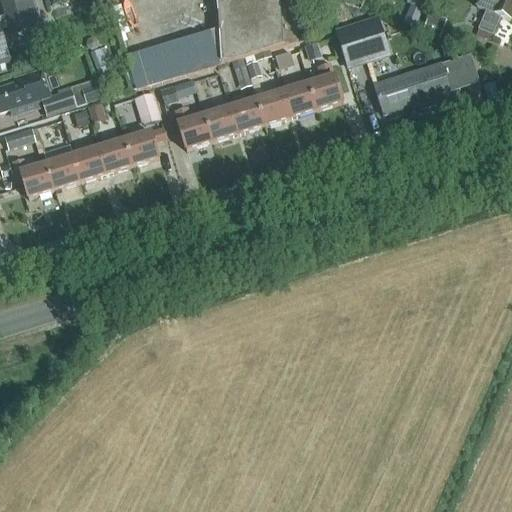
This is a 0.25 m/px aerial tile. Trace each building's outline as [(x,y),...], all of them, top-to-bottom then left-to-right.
[(0,0),(0,4),(4,14),(5,18),(0,20),(0,75),(12,72),(0,35),(0,33),(10,31),(11,34),(21,30),(23,35),(38,30),(27,0),(0,0)] [(125,62),(135,95),(255,58),(298,45),(294,3),(294,0),(213,0),(217,33),(154,53),(125,62)] [(511,0),(480,0),(476,10),(487,15),(480,32),(493,37),(500,21),(508,24),(511,14),(511,0)] [(422,13),(410,7),(402,26),(414,32),(422,13)] [(447,22),(430,15),(422,35),(440,41),(447,22)] [(377,21),(335,34),(346,69),(377,59),(388,56),(383,40),(377,21)] [(322,60),(317,45),(304,49),(308,64),(322,60)] [(441,48),(445,60),(454,57),(450,46),(441,48)] [(113,87),(100,51),(88,56),(102,91),(113,87)] [(291,55),(275,60),(279,71),(294,66),(291,55)] [(262,79),(257,64),(246,68),(251,83),(262,79)] [(252,91),(246,69),(234,72),(240,94),(252,91)] [(322,84),(311,87),(319,113),(343,106),(335,80),(334,80),(331,69),(319,73),(322,84)] [(413,115),(451,104),(440,70),(372,91),(381,120),(412,111),(413,115)] [(364,92),(362,71),(351,72),(354,94),(364,92)] [(16,87),(0,92),(0,116),(16,112),(19,119),(35,113),(33,105),(50,99),(47,91),(42,74),(21,81),(14,83),(16,87)] [(224,96),(219,78),(205,82),(211,100),(224,96)] [(173,90),(160,94),(165,109),(178,106),(177,102),(187,99),(183,87),(173,90)] [(293,121),(319,113),(311,87),(284,95),(293,121)] [(61,99),(42,105),(47,120),(76,110),(70,91),(60,94),(61,99)] [(87,107),(100,103),(96,91),(83,96),(86,107),(87,107)] [(109,104),(128,97),(126,91),(107,97),(109,104)] [(258,103),(254,104),(252,95),(242,98),(245,107),(232,111),(240,137),(255,132),(266,129),(258,103)] [(266,129),(293,121),(284,95),(258,103),(266,129)] [(153,96),(134,102),(137,113),(157,107),(153,96)] [(107,124),(102,108),(88,112),(92,128),(107,124)] [(215,145),(240,137),(232,111),(206,120),(215,145)] [(89,127),(86,114),(74,117),(78,130),(89,127)] [(187,154),(215,145),(206,120),(191,124),(188,114),(177,117),(180,128),(179,128),(187,154)] [(6,141),(10,154),(36,146),(32,133),(6,141)] [(126,144),(134,170),(159,162),(155,148),(168,144),(164,134),(153,138),(152,136),(126,144)] [(101,152),(109,178),(134,170),(126,144),(101,152)] [(109,178),(101,152),(74,160),(83,186),(109,178)] [(74,160),(48,168),(56,195),(83,186),(74,160)] [(48,168),(47,169),(36,172),(33,162),(14,168),(18,181),(22,180),(29,203),(56,195),(48,168)] [(13,178),(9,167),(0,170),(3,181),(13,178)]
